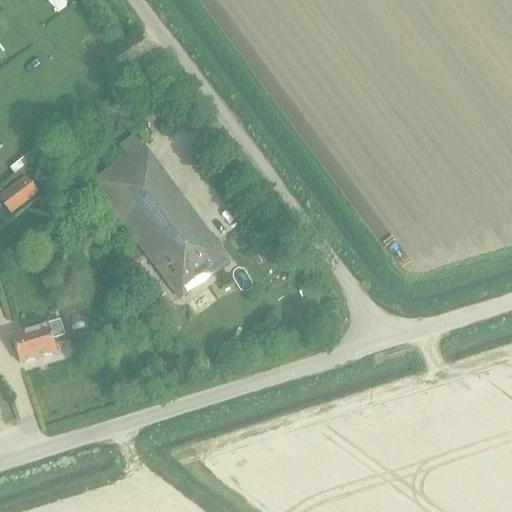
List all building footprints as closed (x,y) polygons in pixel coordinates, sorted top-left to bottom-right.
[(136,86),(165,124),(181,111),(153,74),(136,86)] [(69,136),(54,144),(59,156),(75,148),(69,136)] [(179,299),(229,262),(142,146),(82,191),(90,201),(100,193),(179,299)] [(0,195),(0,203),(10,216),(38,194),(25,176),(0,195)] [(11,337),(20,365),(56,353),(52,340),(63,336),(59,322),(11,337)]
